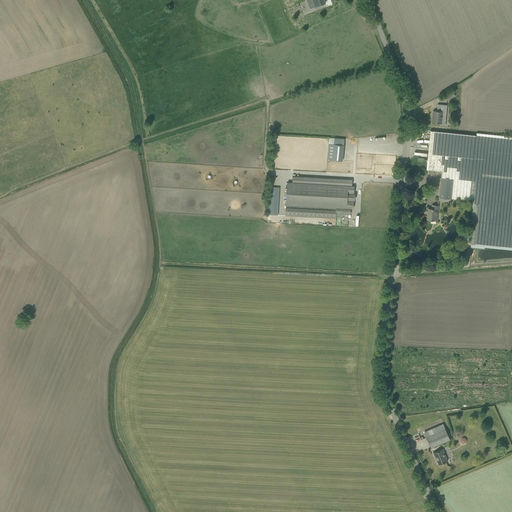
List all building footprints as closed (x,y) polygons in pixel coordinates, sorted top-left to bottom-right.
[(325,3),(323,0),(306,0),(310,9),(325,3)] [(444,96),(447,101),(453,97),(454,99),(457,97),(453,91),(452,92),(452,91),(444,96)] [(440,125),(445,125),(447,105),(442,105),(437,104),(437,111),(433,111),(432,123),(440,123),(440,125)] [(511,136),(477,133),(477,135),(430,131),(426,169),(442,171),(441,177),(439,197),(473,201),(471,219),(469,219),(467,243),(511,247),(511,136)] [(342,161),(344,145),(329,144),(327,160),(342,161)] [(286,205),(286,207),(285,207),(285,216),(336,218),(336,214),(350,214),(350,209),(350,208),(353,208),(353,201),(351,201),(351,193),(353,193),(354,186),(351,186),(351,185),(352,180),(292,176),(292,182),(292,183),(287,182),(286,205)] [(427,220),(437,221),(438,205),(432,205),(431,209),(428,208),(427,220)] [(424,432),(431,448),(450,440),(443,424),(424,432)] [(433,453),(438,465),(448,461),(443,449),(433,453)]
